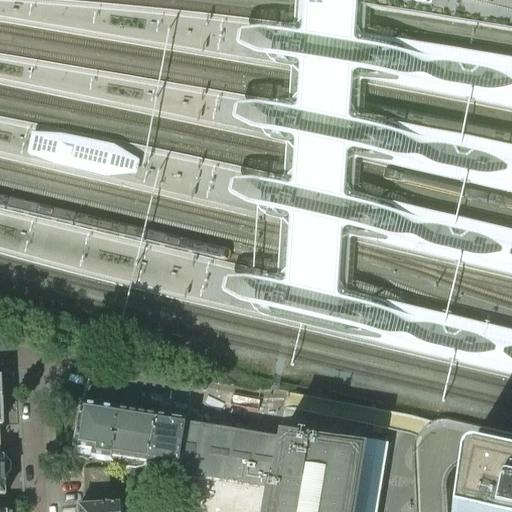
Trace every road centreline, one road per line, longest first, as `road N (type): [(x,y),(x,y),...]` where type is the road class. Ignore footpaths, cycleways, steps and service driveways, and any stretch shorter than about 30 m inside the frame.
road 1 (residential): [(240,399),(36,362)]
road 2 (residential): [(36,362),(42,511)]
road 3 (residential): [(430,511),(436,452),(476,445),(511,453)]
